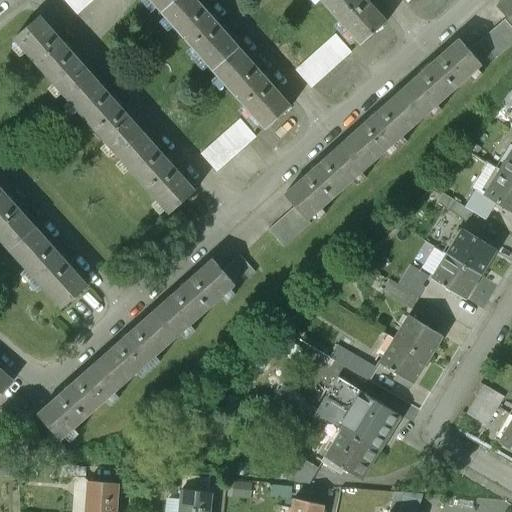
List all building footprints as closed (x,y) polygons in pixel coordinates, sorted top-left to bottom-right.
[(63,0),(76,15),(92,0),(63,0)] [(174,0),(148,0),(161,13),(174,0)] [(239,49),(195,0),(174,0),(161,13),(213,72),(239,49)] [(387,22),(367,0),(322,0),(362,44),(387,22)] [(511,0),(503,0),(498,5),(511,21),(511,0)] [(65,98),(90,75),(38,17),(13,39),(65,98)] [(511,26),(505,18),(489,32),(505,50),(511,43),(511,26)] [(489,32),(470,49),(483,64),(481,65),(484,68),(505,50),(489,32)] [(336,34),(296,69),(312,88),(352,52),(336,34)] [(460,38),(401,91),(424,116),(481,65),(483,64),(470,49),(460,38)] [(239,49),(213,72),(265,129),(291,106),(239,49)] [(118,156),(143,134),(90,75),(65,98),(118,156)] [(401,91),(344,142),(366,167),(424,116),(401,91)] [(240,119),(201,153),(217,171),(256,137),(240,119)] [(170,215),(195,192),(143,134),(118,156),(170,215)] [(344,142),(285,194),(295,206),(308,220),(366,167),(344,142)] [(511,149),(499,170),(511,177),(511,149)] [(511,177),(499,170),(483,195),(511,212),(511,177)] [(0,238),(11,250),(35,229),(0,190),(0,238)] [(477,202),(460,192),(456,200),(472,210),(477,202)] [(295,206),(268,230),(284,247),(311,223),(308,220),(295,206)] [(269,237),(255,221),(241,233),(256,249),(269,237)] [(63,309),(87,287),(35,229),(11,250),(63,309)] [(495,249),(461,229),(446,254),(450,257),(479,275),(495,249)] [(238,256),(220,271),(233,286),(235,289),(253,274),(238,256)] [(479,275),(450,257),(442,270),(437,267),(431,278),(465,299),(479,275)] [(211,260),(153,312),(175,337),(233,286),(220,271),(211,260)] [(428,275),(410,264),(397,285),(399,286),(417,297),(424,286),(422,285),(428,275)] [(417,297),(399,286),(392,297),(411,308),(417,297)] [(449,331),(456,320),(421,298),(413,309),(449,331)] [(153,312),(96,363),(118,388),(175,337),(153,312)] [(440,335),(407,315),(401,326),(404,328),(397,340),(426,358),(440,335)] [(426,358),(397,340),(388,354),(384,352),(378,362),(396,374),(393,379),(408,388),(426,358)] [(376,368),(348,352),(341,364),(369,381),(376,368)] [(96,363),(38,415),(60,440),(118,388),(96,363)] [(0,396),(13,382),(0,370),(0,396)] [(360,390),(338,376),(317,409),(303,400),(304,398),(281,384),(263,413),(324,418),(338,427),(360,390)] [(504,396),(484,384),(478,395),(497,406),(504,396)] [(401,415),(360,390),(338,427),(342,429),(378,452),(401,415)] [(478,395),(466,413),(486,425),(497,406),(478,395)] [(16,396),(0,410),(0,411),(16,429),(33,414),(16,396)] [(511,420),(499,442),(511,450),(511,420)] [(378,452),(342,429),(323,460),(340,471),(342,466),(362,478),(378,452)] [(301,457),(286,477),(289,481),(309,484),(319,468),(301,457)] [(115,511),(118,485),(87,483),(85,511),(115,511)] [(209,511),(211,493),(181,491),(178,511),(209,511)] [(417,511),(423,495),(396,493),(390,511),(417,511)] [(432,511),(434,496),(423,495),(422,511),(432,511)] [(320,511),(322,506),(292,500),(289,511),(320,511)]
